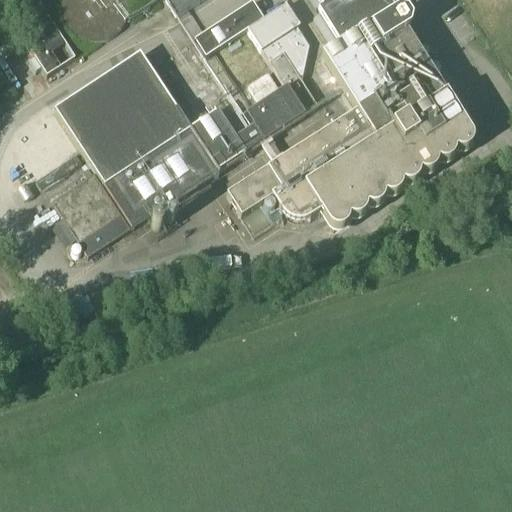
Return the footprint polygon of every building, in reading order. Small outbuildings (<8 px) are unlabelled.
[(112,22),(111,16),(109,10),(107,6),(103,1),(101,0),(66,0),(64,1),(60,6),(58,10),(57,14),(56,21),(56,27),(57,31),(60,36),(63,40),(66,43),(72,47),(76,48),(81,50),(88,49),(94,48),(100,44),(103,42),(107,37),(109,33),(111,27),(112,22)] [(166,0),(165,1),(176,19),(207,0),(166,0)] [(390,20),(389,18),(393,15),(383,0),(313,0),(321,13),(317,16),(340,52),(319,65),(353,120),(225,201),(238,223),(270,203),(279,219),(297,208),(308,225),(321,217),(332,235),(467,150),(456,132),(459,130),(403,41),(407,40),(409,31),(404,23),(395,21),(393,18),(390,20)] [(249,6),(248,7),(190,43),(202,62),(244,36),(261,26),(249,6)] [(251,133),(230,147),(240,162),(317,112),(300,86),(307,52),(281,13),(261,26),(244,36),(281,94),(242,120),(251,133)] [(19,38),(46,79),(74,61),(47,19),(19,38)] [(105,189),(191,133),(140,56),(55,113),(105,189)] [(213,121),(103,193),(129,235),(240,162),(230,147),(213,121)] [(476,184),(469,172),(448,185),(456,197),(476,184)] [(86,264),(128,236),(92,181),(50,209),(86,264)]
